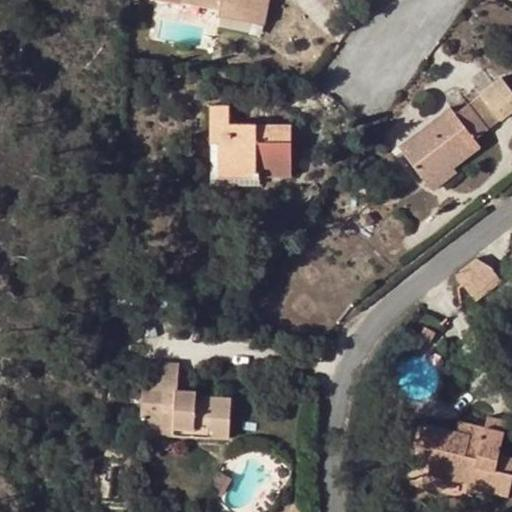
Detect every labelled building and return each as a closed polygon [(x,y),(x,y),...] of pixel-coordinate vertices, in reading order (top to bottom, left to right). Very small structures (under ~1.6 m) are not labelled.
[(171,0),(219,10),(220,4),(259,13),(261,0),(171,0)] [(220,4),(219,10),(218,15),(264,25),(268,0),(261,0),(259,13),(220,4)] [(225,79),(226,70),(210,68),(209,77),(225,79)] [(511,92),(499,76),(479,91),(500,118),(511,109),(511,92)] [(479,91),(467,101),(487,128),(500,118),(479,91)] [(397,146),(422,177),(446,159),(452,166),(479,146),(473,139),(487,128),(467,101),(453,112),(448,105),(397,146)] [(228,105),(210,104),(209,143),(217,143),(227,143),(227,175),(260,175),(260,166),(290,167),(291,124),(228,123),(228,105)] [(227,143),(217,143),(217,177),(227,177),(227,175),(227,143)] [(446,159),(422,177),(431,190),(456,171),(452,166),(446,159)] [(260,175),(290,175),(290,167),(260,166),(260,175)] [(477,258),(458,274),(477,301),(503,282),(494,268),(477,258)] [(187,397),(188,389),(175,389),(177,362),(151,360),(149,387),(143,387),(141,423),(172,425),(172,434),(226,438),(229,399),(195,397),(187,397)] [(496,454),(504,421),(486,417),(484,428),(469,424),(467,434),(454,431),(427,425),(422,447),(432,449),(427,469),(467,477),(465,484),(465,487),(506,496),(510,474),(508,473),(511,457),(496,454)] [(410,465),(427,469),(432,449),(422,447),(427,425),(413,421),(408,443),(415,444),(410,465)] [(467,434),(469,424),(457,422),(454,431),(467,434)] [(172,425),(141,423),(140,433),(172,434),(172,425)] [(425,475),(465,484),(467,477),(427,469),(425,475)]
